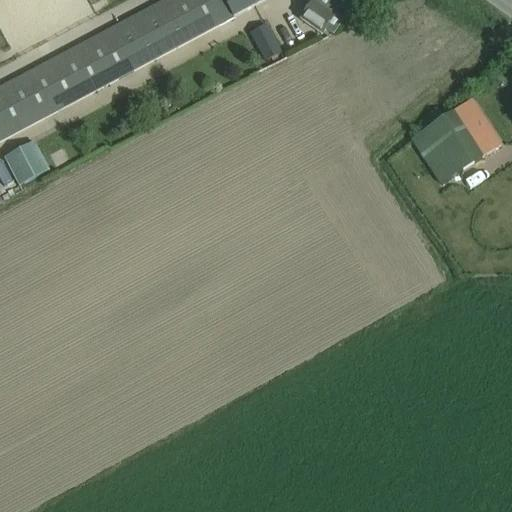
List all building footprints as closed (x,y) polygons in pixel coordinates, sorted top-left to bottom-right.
[(169,0),(0,89),(0,142),(255,8),(270,0),(169,0)] [(301,21),(321,36),(346,0),(307,0),(312,4),(301,21)] [(278,45),(291,38),(278,13),(265,20),(278,45)] [(265,27),(250,35),(265,62),(279,54),(265,27)] [(469,102),(410,142),(439,187),(499,147),(469,102)] [(17,189),(49,172),(33,144),(2,161),(17,189)] [(484,201),(497,222),(511,213),(511,196),(507,188),(484,201)]
